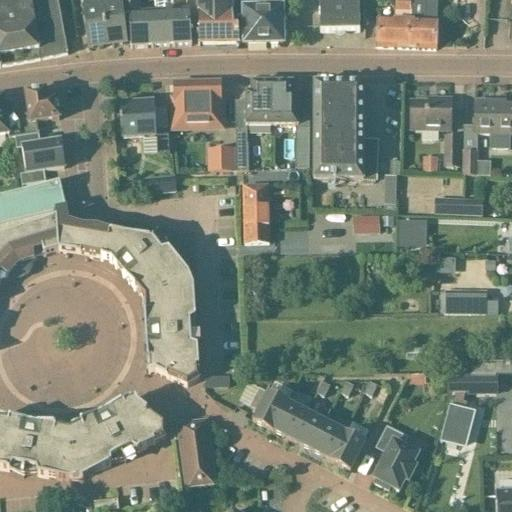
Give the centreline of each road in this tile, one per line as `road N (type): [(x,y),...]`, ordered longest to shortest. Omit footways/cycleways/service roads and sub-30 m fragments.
road 1 (residential): [(91,73),(511,67)]
road 2 (unclassified): [(91,73),(98,206)]
